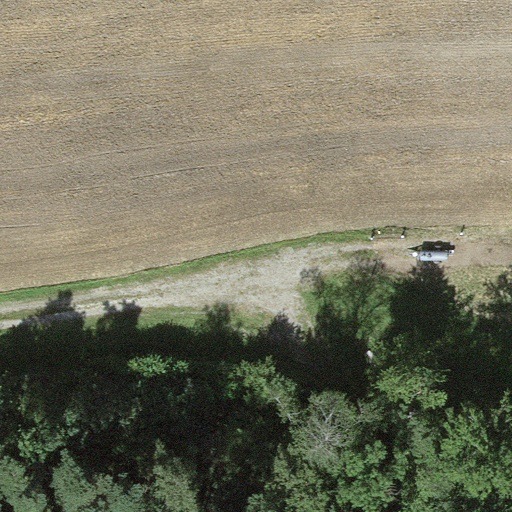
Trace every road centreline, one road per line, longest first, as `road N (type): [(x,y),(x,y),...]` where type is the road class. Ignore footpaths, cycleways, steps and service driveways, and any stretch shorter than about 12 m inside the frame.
road 1 (track): [(0,327),(232,295),(336,306)]
road 2 (track): [(511,377),(336,306)]
